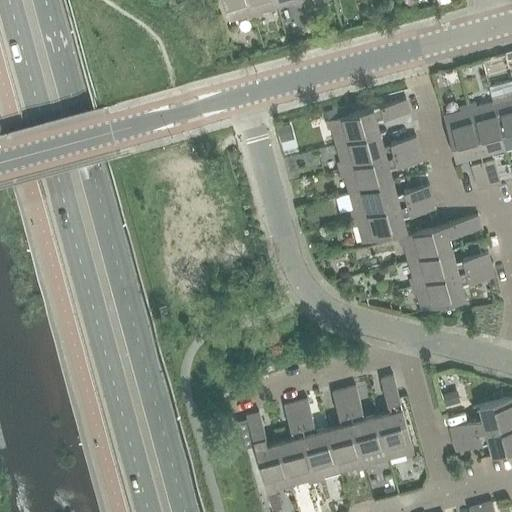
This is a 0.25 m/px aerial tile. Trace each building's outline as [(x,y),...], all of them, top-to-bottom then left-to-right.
[(222,0),(228,19),(246,15),(247,19),(254,17),(249,0),(222,0)] [(249,0),(254,17),(262,15),(261,11),(277,6),(275,0),(249,0)] [(511,80),(488,87),(492,102),(504,145),(511,143),(511,80)] [(331,128),(336,144),(379,132),(375,117),(382,115),(383,118),(408,111),(405,99),(347,115),(327,120),(325,121),(327,129),(331,128)] [(474,102),(467,104),(488,185),(499,182),(493,155),(490,156),(488,150),(504,145),(492,102),(475,106),(474,102)] [(443,115),(455,159),(471,154),(473,161),(470,162),(477,188),(488,185),(467,104),(459,106),(460,110),(443,115)] [(345,107),(325,112),(327,120),(347,115),(345,107)] [(288,125),(277,128),(280,140),(280,141),(291,138),(288,125)] [(336,162),(338,170),(418,148),(415,136),(389,143),(390,146),(384,148),(379,132),(336,144),(340,161),(336,162)] [(344,176),(349,193),(393,181),(388,165),(395,163),(396,167),(422,160),(418,148),(338,170),(341,178),(344,176)] [(350,211),(352,218),(432,196),(428,184),(403,191),(404,195),(397,196),(393,181),(349,193),(354,209),(350,211)] [(409,215),(434,208),(435,208),(432,196),(352,218),(354,226),(358,225),(362,242),(406,229),(402,214),(408,212),(409,215)] [(477,215),(439,225),(397,237),(399,245),(403,244),(408,261),(452,249),(447,233),(454,231),(455,234),(481,227),(477,215)] [(409,278),(411,286),(491,264),(488,252),(462,259),(463,262),(456,264),(452,249),(408,261),(413,277),(409,278)] [(468,283),(493,276),(494,276),(491,264),(411,286),(413,294),(417,292),(422,310),(465,298),(461,281),(467,279),(468,283)] [(359,300),(366,298),(364,291),(358,293),(359,300)] [(415,455),(399,397),(393,375),(380,378),(387,404),(390,403),(392,410),(376,414),(388,458),(405,453),(406,457),(415,455)] [(355,385),(343,388),(365,468),(373,466),(372,462),(388,458),(376,414),(361,418),(359,412),(362,411),(355,385)] [(452,387),(440,391),(444,406),(456,402),(452,387)] [(344,423),(328,427),(340,471),(356,466),(357,470),(365,468),(343,388),(332,391),(339,417),(342,416),(344,423)] [(449,427),(452,439),(511,422),(511,395),(478,405),(483,421),(476,423),(475,420),(449,427)] [(307,398),(295,401),(317,481),(324,479),(323,475),(340,471),(328,427),(312,431),(311,425),(314,424),(307,398)] [(295,436),(279,440),(291,484),(308,479),(309,483),(317,481),(295,401),(283,404),(290,430),(294,429),(295,436)] [(242,449),(254,446),(268,495),(276,492),(275,488),(291,484),(279,440),(264,445),(262,438),(266,437),(259,411),(246,415),(247,418),(234,422),(242,449)] [(492,455),(511,449),(511,422),(452,439),(455,450),(481,443),(481,440),(487,438),(492,455)] [(500,511),(504,511),(510,510),(507,499),(497,502),(500,511)] [(494,511),(491,501),(480,504),(481,511),(494,511)]
